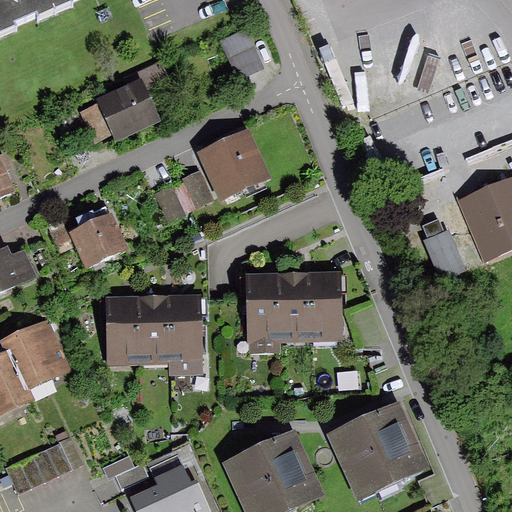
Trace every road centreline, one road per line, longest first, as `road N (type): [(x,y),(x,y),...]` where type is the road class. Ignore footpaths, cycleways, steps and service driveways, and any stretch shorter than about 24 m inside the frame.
road 1 (residential): [(308,87),(478,511)]
road 2 (residential): [(308,87),(0,223)]
